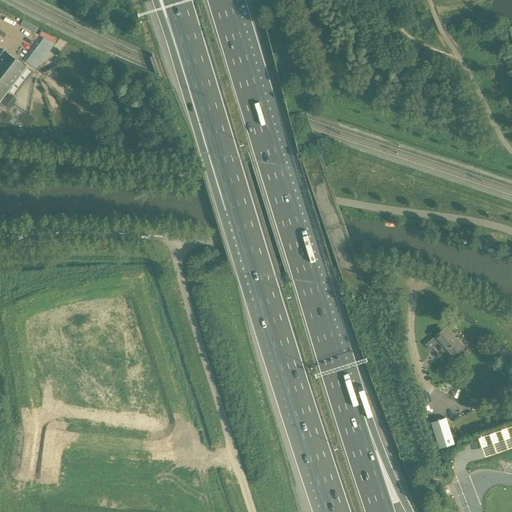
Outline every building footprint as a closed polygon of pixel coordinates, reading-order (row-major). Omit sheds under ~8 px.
[(32,66),(36,69),(55,44),(50,41),(32,66)] [(0,55),(0,102),(27,68),(4,50),(0,55)] [(10,109),(18,98),(9,92),(2,104),(10,109)] [(445,327),(434,337),(442,347),(440,349),(443,352),(445,350),(451,357),(453,356),(454,357),(456,358),(459,356),(459,353),(458,351),(463,347),(445,327)] [(446,418),(431,422),(440,449),(454,445),(446,418)] [(511,425),(477,438),(484,456),(511,446),(511,425)]
